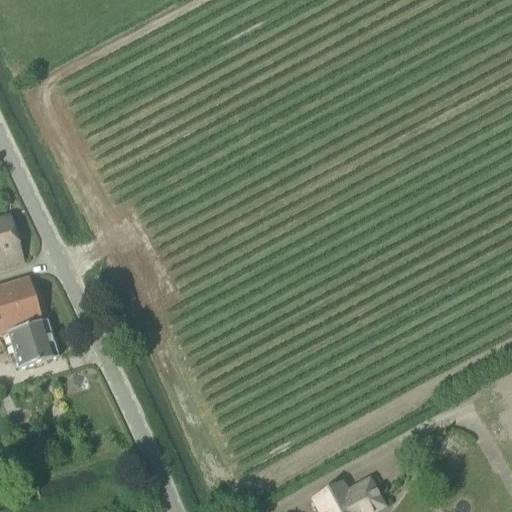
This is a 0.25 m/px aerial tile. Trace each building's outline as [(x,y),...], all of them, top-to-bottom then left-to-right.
[(0,272),(21,266),(8,219),(0,221),(0,272)] [(0,338),(41,325),(27,281),(0,289),(0,338)] [(5,337),(17,373),(56,360),(45,324),(5,337)] [(26,444),(35,441),(32,431),(23,434),(26,444)] [(313,502),(318,511),(376,511),(382,509),(368,484),(346,496),(341,487),(313,502)]
